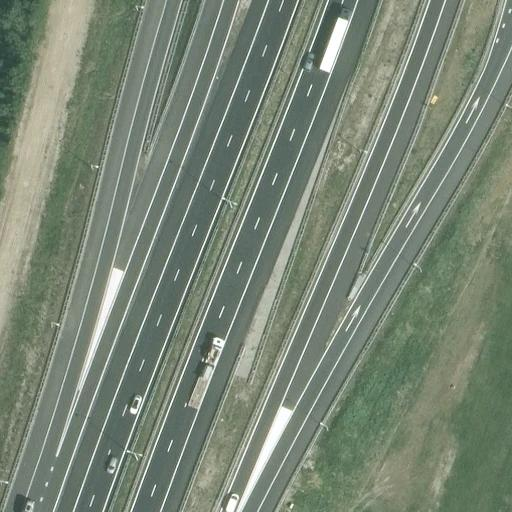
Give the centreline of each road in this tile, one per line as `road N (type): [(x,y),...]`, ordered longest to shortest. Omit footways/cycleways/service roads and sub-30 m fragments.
road 1 (motorway): [(231,511),(299,415),(462,130),(511,17)]
road 2 (motorway): [(230,511),(437,0)]
road 3 (motorway): [(147,511),(343,0)]
road 4 (motorway): [(274,0),(81,511)]
road 5 (motorway): [(229,0),(64,461)]
road 6 (motorway): [(173,0),(64,461)]
